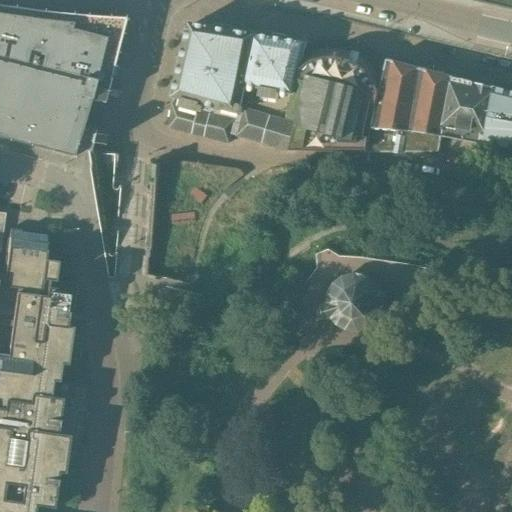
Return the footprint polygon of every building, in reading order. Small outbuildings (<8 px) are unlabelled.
[(0,138),(74,157),(86,111),(88,100),(102,104),(124,19),(84,16),(70,15),(53,14),(26,10),(0,6),(0,138)] [(236,114),(245,83),(256,35),(194,24),(193,24),(192,25),(191,26),(190,26),(190,27),(173,97),(236,114)] [(302,61),(304,53),(307,43),(256,35),(245,83),(290,96),(293,97),(302,61)] [(296,124),(288,151),(323,152),(340,152),(358,153),(367,153),(382,86),(380,79),(377,72),(373,66),(368,61),(362,56),(358,54),(353,51),(348,49),(344,48),(338,47),(332,47),(326,48),(321,49),(316,51),(312,53),(309,55),(307,57),(302,61),(293,97),(290,96),(285,110),(299,116),(296,124)] [(382,86),(367,153),(394,153),(439,152),(442,137),(442,134),(450,97),(453,77),(435,73),(398,63),(388,61),(387,64),(382,86)] [(487,143),(495,97),(496,88),(453,77),(450,97),(442,134),(487,143)] [(118,89),(110,88),(109,95),(116,97),(118,89)] [(511,148),(511,92),(496,88),(495,97),(487,143),(486,146),(511,148)] [(181,131),(187,108),(173,104),(169,128),(181,131)] [(187,108),(181,131),(192,134),(193,134),(199,111),(187,108)] [(245,109),(237,136),(250,140),(258,113),(245,109)] [(205,137),(211,114),(199,111),(193,134),(205,137)] [(258,113),(250,140),(262,144),(270,117),(258,113)] [(211,114),(205,137),(217,140),(223,117),(211,114)] [(229,143),(232,134),(235,120),(223,117),(217,140),(229,143)] [(270,117),(262,144),(275,147),(283,120),(270,117)] [(288,151),(296,124),(291,123),(287,122),(283,120),(275,147),(288,151)] [(0,511),(34,511),(36,500),(53,502),(57,471),(64,472),(66,456),(70,429),(59,428),(63,392),(51,391),(52,380),(59,381),(61,363),(67,364),(68,357),(79,358),(82,334),(71,333),(73,320),(68,319),(69,314),(73,314),(78,282),(55,278),(58,253),(46,251),(49,231),(11,226),(5,271),(0,270),(0,511)] [(329,296),(328,302),(328,303),(323,306),(327,319),(333,317),(334,319),(341,326),(350,329),(360,329),(368,327),(376,321),(381,313),(384,304),(383,299),(385,297),(384,293),(382,292),(379,286),(375,282),(370,278),(370,277),(367,275),(367,277),(364,275),(357,274),(351,275),(345,277),(339,280),(335,284),(331,290),(329,296)]
